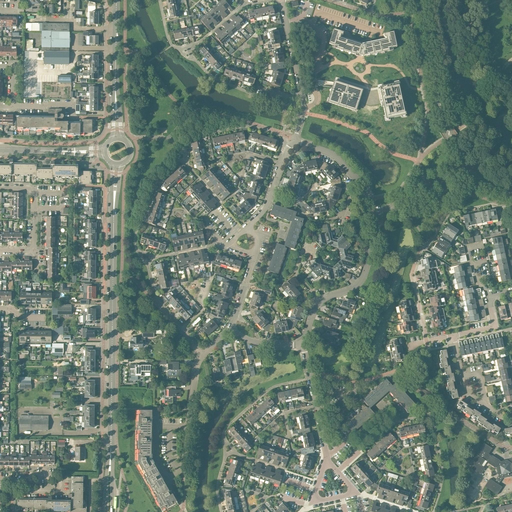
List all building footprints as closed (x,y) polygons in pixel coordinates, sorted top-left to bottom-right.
[(230,12),(232,10),(223,0),(222,0),(220,2),(219,1),(218,2),(225,10),(227,8),(230,12)] [(224,12),(225,10),(218,2),(219,3),(215,6),(225,16),(227,15),(224,12)] [(95,12),(95,6),(89,5),(88,13),(90,13),(90,18),(98,19),(98,12),(95,12)] [(223,19),(225,16),(215,6),(212,9),(211,8),(211,9),(218,17),(220,15),(223,19)] [(266,8),(268,16),(269,18),(278,16),(276,8),(273,9),(273,6),(266,8)] [(216,19),(218,17),(211,9),(210,9),(211,10),(208,13),(217,23),(219,22),(216,19)] [(250,20),(256,19),(254,10),(248,12),(248,13),(243,14),(247,20),(249,19),(250,20)] [(215,25),(217,23),(208,13),(204,16),(203,15),(210,24),(212,22),(215,25)] [(244,22),(247,20),(243,14),(239,17),(238,16),(236,18),(233,15),(231,16),(241,27),(244,24),(245,25),(245,24),(244,22)] [(210,24),(203,15),(203,16),(202,15),(197,19),(202,25),(204,24),(209,31),(211,29),(208,25),(210,24)] [(237,30),(241,27),(231,16),(229,18),(232,22),(230,23),(238,31),(237,30)] [(229,25),(227,23),(226,21),(223,23),(233,34),(236,31),(237,32),(238,31),(230,23),(229,25)] [(230,37),(233,34),(223,23),(221,25),(224,29),(223,30),(230,38),(231,38),(230,37)] [(221,32),(219,29),(218,28),(216,30),(225,41),(228,38),(229,39),(230,38),(223,30),(221,32)] [(270,39),(279,37),(277,31),(275,31),(275,28),(264,30),(265,34),(269,33),(270,39)] [(333,29),(329,44),(334,45),(336,46),(336,49),(340,50),(340,49),(343,50),(343,51),(348,53),(348,52),(351,53),(350,53),(355,55),(355,54),(362,56),(369,55),(369,56),(374,55),(373,54),(376,53),(376,54),(381,53),(381,52),(384,51),(384,52),(389,51),(388,49),(391,48),(396,47),(393,32),(387,33),(388,36),(385,37),(386,40),(364,45),(363,45),(362,45),(339,38),(340,37),(340,35),(342,35),(343,32),(339,31),(333,29)] [(222,44),(225,41),(216,30),(214,32),(217,35),(215,37),(222,45),(223,45),(222,44)] [(69,31),(63,31),(42,31),(41,51),(69,51),(69,31)] [(174,40),(181,39),(179,31),(173,32),(174,40)] [(98,45),(98,36),(92,36),(92,32),(83,32),(83,36),(89,36),(89,45),(98,45)] [(268,49),(280,47),(280,46),(279,47),(278,44),(280,43),(279,37),(270,39),(271,45),(267,46),(268,49)] [(203,56),(209,50),(205,46),(199,51),(203,56)] [(274,58),(283,56),(282,50),(279,50),(279,47),(280,47),(268,49),(269,52),(273,51),(274,58)] [(207,61),(213,55),(209,50),(203,56),(207,61)] [(69,64),(69,52),(37,52),(37,60),(44,60),(44,64),(69,64)] [(212,65),(218,60),(213,55),(207,61),(212,65)] [(282,71),(283,68),(282,63),(284,62),(283,56),(274,58),(276,64),(271,65),(271,68),(278,68),(278,69),(282,71)] [(218,60),(212,65),(216,70),(219,72),(223,66),(218,60)] [(229,77),(232,69),(226,67),(223,75),(229,77)] [(281,74),(282,71),(278,69),(278,68),(271,68),(271,70),(275,72),(273,77),(282,80),(284,74),(281,74)] [(235,79),(238,71),(232,69),(229,77),(235,79)] [(235,79),(241,81),(244,71),(244,73),(238,71),(235,79)] [(247,73),(247,72),(244,71),(241,81),(247,83),(250,74),(247,73)] [(250,74),(247,83),(253,85),(256,77),(250,75),(250,74)] [(262,81),(261,84),(266,86),(276,89),(277,86),(280,86),(282,80),(273,77),(271,84),(267,82),(262,81)] [(329,98),(327,102),(354,111),(355,107),(356,107),(358,102),(356,101),(358,97),(359,98),(361,91),(358,90),(358,89),(336,82),(333,81),(331,87),(330,89),(332,89),(331,93),(329,92),(327,98),(329,98)] [(382,87),(378,88),(378,90),(384,118),(388,117),(388,118),(400,116),(399,115),(405,114),(398,84),(393,85),(393,83),(381,86),(382,87)] [(56,110),(56,109),(48,109),(48,118),(16,118),(16,119),(16,130),(17,130),(17,128),(23,128),(23,131),(23,130),(23,128),(35,128),(35,131),(36,131),(36,128),(48,129),(48,131),(48,134),(54,134),(54,135),(55,135),(55,134),(61,134),(61,136),(61,134),(73,134),(73,136),(74,136),(74,134),(80,134),(80,136),(80,133),(92,133),(92,120),(82,120),(81,126),(80,126),(80,124),(58,124),(59,119),(61,119),(62,119),(63,118),(63,117),(63,116),(62,115),(61,115),(60,115),(60,110),(56,110)] [(8,126),(13,126),(13,125),(16,125),(16,119),(13,119),(13,115),(7,115),(7,125),(8,125),(8,126)] [(243,133),(237,134),(239,142),(246,140),(247,134),(243,134),(243,133)] [(256,143),(258,135),(252,133),(252,134),(248,134),(248,140),(256,143)] [(262,145),(264,137),(258,135),(256,143),(262,145)] [(268,147),(270,139),(264,137),(262,145),(268,147)] [(193,143),(191,143),(193,150),(201,148),(199,139),(193,140),(193,143)] [(270,139),(268,147),(276,150),(278,143),(276,143),(276,141),(270,139)] [(203,160),(202,154),(194,156),(195,162),(203,160)] [(257,170),(266,173),(268,166),(266,166),(267,163),(256,159),(255,162),(259,164),(257,170)] [(203,160),(195,162),(196,168),(197,168),(202,173),(206,170),(206,169),(205,166),(204,166),(203,160)] [(320,170),(322,162),(319,161),(319,162),(316,163),(315,160),(309,162),(311,171),(317,170),(317,171),(320,170)] [(59,165),(54,165),(54,162),(51,162),(51,165),(52,165),(52,178),(56,178),(56,177),(58,177),(59,167),(59,165)] [(305,172),(311,171),(309,162),(302,163),(303,166),(300,166),(299,165),(296,167),(302,174),(305,173),(305,172)] [(325,164),(325,163),(322,162),(320,170),(319,172),(325,178),(327,176),(333,170),(329,165),(327,167),(325,164)] [(291,173),(290,179),(298,182),(299,182),(301,177),(302,174),(296,167),(294,170),(295,171),(294,174),(291,173)] [(175,172),(181,178),(185,174),(180,168),(175,172)] [(208,179),(216,172),(215,171),(214,172),(212,169),(213,168),(212,168),(201,178),(202,180),(206,177),(208,179)] [(264,179),(266,173),(257,170),(255,176),(251,174),(250,178),(261,181),(262,178),(264,179)] [(336,176),(338,175),(333,170),(327,176),(331,181),(330,181),(332,183),(340,181),(340,178),(338,179),(336,176)] [(176,182),(181,178),(175,172),(171,176),(176,182)] [(208,186),(218,176),(215,173),(216,172),(208,179),(209,181),(206,184),(208,186)] [(171,186),(176,182),(171,176),(166,180),(171,186)] [(214,187),(222,179),(221,180),(218,176),(208,186),(209,188),(213,185),(214,187)] [(260,184),(261,181),(250,178),(249,181),(253,182),(251,188),(260,191),(262,184),(260,184)] [(215,193),(225,184),(222,181),(223,180),(222,179),(214,187),(216,188),(213,191),(215,193)] [(290,179),(288,185),(290,186),(289,190),(295,197),(297,194),(299,189),(296,188),(298,182),(290,179)] [(165,192),(171,186),(166,180),(161,185),(162,185),(160,188),(165,192)] [(330,192),(339,195),(341,189),(339,188),(340,185),(341,185),(340,181),(332,183),(331,186),(332,186),(330,192)] [(191,194),(201,185),(200,183),(196,186),(194,184),(186,191),(187,192),(188,191),(191,194)] [(221,194),(229,187),(228,188),(225,184),(215,193),(216,195),(220,192),(221,194)] [(200,190),(202,188),(203,187),(201,185),(191,194),(194,197),(193,198),(193,199),(201,192),(200,190)] [(222,201),(233,191),(232,190),(231,191),(229,189),(230,188),(229,187),(221,194),(223,196),(220,199),(222,201)] [(258,197),(260,191),(251,188),(249,194),(245,193),(244,195),(250,199),(249,200),(252,204),(254,202),(256,196),(258,197)] [(198,202),(208,192),(206,190),(203,193),(201,192),(193,199),(194,199),(195,198),(198,202)] [(207,197),(209,195),(210,194),(208,192),(198,202),(201,205),(200,206),(200,207),(208,199),(207,197)] [(337,201),(339,195),(330,192),(329,195),(328,195),(326,200),(332,207),(335,205),(333,204),(335,200),(337,201)] [(154,198),(162,201),(164,195),(156,193),(154,198)] [(250,205),(252,204),(249,200),(250,199),(244,195),(242,197),(245,200),(240,205),(246,212),(251,207),(250,205)] [(160,207),(162,201),(154,198),(152,204),(160,207)] [(205,209),(215,200),(213,198),(210,201),(208,199),(200,207),(201,207),(202,206),(205,209)] [(213,205),(216,203),(217,202),(215,200),(205,209),(208,213),(207,214),(215,207),(213,205)] [(332,207),(326,200),(324,201),(324,202),(323,202),(322,200),(317,201),(320,213),(326,211),(325,209),(329,208),(330,209),(332,207)] [(313,214),(320,213),(317,201),(318,204),(311,205),(312,206),(309,207),(306,203),(303,206),(309,212),(313,212),(313,214)] [(158,213),(160,207),(152,204),(150,210),(158,213)] [(242,216),(246,212),(240,205),(236,209),(233,206),(230,208),(238,216),(240,214),(242,216)] [(296,212),(292,211),(292,213),(273,206),(270,215),(289,221),(290,220),(293,221),(285,247),(294,249),(303,219),(295,217),(296,212)] [(156,219),(158,213),(150,210),(148,216),(156,219)] [(154,225),(156,219),(148,216),(146,223),(154,225)] [(83,220),(83,223),(85,223),(85,227),(84,227),(84,229),(85,229),(87,229),(95,229),(95,227),(96,226),(96,224),(96,223),(94,223),(94,220),(83,220)] [(332,246),(335,237),(331,236),(331,232),(328,233),(326,224),(322,225),(326,245),(332,246)] [(326,245),(322,225),(324,234),(317,236),(318,239),(315,241),(322,249),(326,245)] [(446,229),(456,235),(459,230),(450,225),(448,228),(447,227),(446,229)] [(453,240),(456,235),(446,229),(445,230),(446,231),(444,234),(453,240)] [(205,245),(202,232),(198,233),(197,232),(199,242),(201,242),(202,246),(205,245)] [(195,248),(192,234),(188,235),(187,234),(189,244),(191,244),(192,248),(195,248)] [(450,244),(453,240),(444,234),(442,237),(441,236),(440,238),(450,244)] [(146,245),(148,237),(142,235),(140,243),(146,245)] [(185,250),(182,236),(177,237),(177,236),(176,236),(179,246),(181,246),(182,250),(185,250)] [(338,248),(346,241),(341,236),(339,238),(335,237),(332,246),(338,248)] [(152,247),(154,239),(148,237),(146,245),(152,247)] [(161,238),(160,241),(154,239),(152,247),(158,249),(161,239),(161,238)] [(447,249),(450,244),(440,238),(439,239),(440,240),(438,243),(447,249)] [(167,249),(170,241),(161,239),(158,249),(164,251),(165,248),(167,249)] [(339,254),(349,252),(348,248),(351,246),(346,241),(338,248),(339,254)] [(503,245),(508,244),(507,242),(494,245),(495,250),(504,248),(503,245)] [(444,253),(447,249),(438,243),(436,246),(435,245),(434,247),(444,253)] [(269,271),(277,274),(286,248),(277,245),(269,271)] [(441,258),(444,253),(434,247),(433,248),(434,249),(432,252),(441,258)] [(204,254),(204,251),(203,250),(201,251),(204,264),(208,263),(208,265),(209,265),(208,261),(212,261),(212,263),(212,254),(207,255),(207,254),(204,254)] [(84,261),(95,261),(95,259),(95,257),(95,256),(95,255),(94,255),(94,252),(84,252),(84,255),(85,255),(85,261),(84,261)] [(194,257),(194,254),(193,252),(191,253),(194,266),(198,266),(198,267),(199,267),(196,256),(194,257)] [(341,260),(351,263),(353,257),(350,256),(349,252),(339,254),(341,260)] [(506,256),(510,255),(510,252),(496,255),(497,260),(506,258),(506,256)] [(184,259),(184,256),(183,254),(181,255),(184,269),(188,268),(188,269),(189,269),(186,258),(184,259)] [(212,254),(212,263),(214,263),(214,264),(220,266),(221,264),(223,256),(217,255),(217,256),(212,254)] [(227,266),(229,258),(223,256),(221,264),(227,266)] [(437,268),(437,267),(436,261),(433,261),(432,258),(431,257),(426,258),(426,259),(421,260),(422,267),(425,267),(425,270),(433,268),(437,268)] [(233,268),(235,260),(229,258),(227,266),(233,268)] [(312,272),(320,264),(319,259),(308,261),(310,265),(308,267),(312,272)] [(235,260),(233,268),(239,270),(241,262),(235,260)] [(349,270),(351,263),(341,260),(336,264),(343,271),(346,269),(349,270)] [(157,271),(165,269),(163,263),(155,265),(157,271)] [(508,266),(511,265),(511,263),(498,266),(499,271),(508,269),(508,266)] [(319,275),(323,276),(326,266),(320,265),(320,264),(312,272),(309,275),(312,278),(315,279),(317,277),(319,275)] [(340,274),(343,271),(336,264),(332,268),(334,279),(341,277),(340,274)] [(334,279),(332,268),(326,266),(323,276),(327,277),(328,280),(334,279)] [(433,271),(433,268),(425,270),(420,271),(422,278),(424,277),(424,280),(437,278),(435,271),(433,271)] [(465,275),(472,273),(471,270),(455,273),(456,279),(465,277),(465,275)] [(95,275),(95,273),(86,273),(86,275),(88,275),(88,279),(81,278),(81,282),(89,282),(89,279),(95,279),(95,278),(95,276),(95,275)] [(510,277),(511,276),(511,273),(500,276),(502,282),(511,280),(510,277)] [(437,278),(424,280),(425,283),(423,284),(424,291),(430,290),(430,291),(435,290),(435,289),(436,288),(435,285),(438,284),(437,278)] [(223,289),(232,292),(234,286),(231,285),(232,282),(222,279),(221,282),(225,283),(223,289)] [(467,285),(474,284),(474,283),(473,280),(457,284),(458,286),(458,289),(467,287),(467,286),(467,285)] [(167,282),(159,283),(161,290),(169,288),(167,282)] [(288,296),(295,289),(291,285),(290,286),(286,282),(280,287),(284,291),(288,296)] [(91,285),(83,285),(83,293),(87,293),(95,293),(95,287),(91,287),(91,285)] [(253,292),(251,298),(261,301),(262,302),(265,293),(270,295),(271,291),(262,288),(261,289),(257,288),(255,293),(253,292)] [(230,298),(232,292),(223,289),(221,295),(217,294),(216,296),(214,295),(213,296),(226,300),(227,297),(230,298)] [(295,303),(301,301),(301,298),(298,296),(300,294),(295,289),(288,296),(293,301),(293,300),(295,301),(295,303)] [(169,302),(175,297),(170,292),(164,297),(169,302)] [(481,292),(463,296),(465,296),(466,301),(475,299),(474,297),(482,295),(481,292)] [(445,305),(444,298),(441,299),(440,296),(439,296),(439,294),(434,296),(434,297),(429,298),(431,305),(433,305),(433,308),(434,308),(441,306),(445,305)] [(226,303),(226,300),(213,296),(212,299),(219,301),(217,307),(226,310),(228,304),(226,303)] [(173,307),(179,301),(175,297),(169,302),(173,307)] [(259,308),(261,301),(251,298),(249,305),(251,305),(250,309),(251,312),(257,310),(257,309),(258,307),(259,308)] [(351,313),(354,306),(356,306),(357,302),(347,299),(346,303),(342,302),(340,309),(347,312),(351,313)] [(400,313),(412,311),(411,308),(413,307),(412,300),(407,302),(406,300),(401,301),(401,303),(401,306),(398,307),(400,313)] [(177,312),(183,306),(179,301),(173,307),(177,312)] [(292,312),(301,315),(303,309),(301,308),(302,305),(301,301),(295,303),(295,304),(295,306),(294,306),(292,312)] [(477,307),(484,306),(483,303),(467,306),(468,311),(477,309),(477,307)] [(52,315),(65,315),(71,315),(71,305),(52,305),(52,315)] [(181,316),(187,311),(183,306),(177,312),(181,316)] [(442,309),(441,306),(434,308),(433,308),(428,309),(430,315),(432,315),(432,318),(445,315),(443,309),(442,309)] [(507,318),(510,317),(508,306),(508,307),(505,307),(505,306),(498,308),(501,320),(508,319),(507,318)] [(224,316),(226,310),(217,307),(215,313),(211,312),(210,314),(216,318),(215,319),(218,323),(220,321),(222,316),(224,316)] [(257,310),(251,312),(251,315),(254,318),(252,319),(257,324),(264,318),(262,315),(265,312),(262,309),(257,310)] [(340,309),(338,309),(337,312),(333,311),(331,319),(338,321),(338,322),(342,323),(344,315),(346,316),(347,312),(340,309)] [(187,311),(181,316),(186,321),(192,315),(187,311)] [(411,321),(416,320),(415,314),(412,314),(412,311),(400,313),(401,320),(403,320),(404,323),(411,321)] [(299,321),(301,315),(292,312),(290,318),(291,318),(290,320),(289,321),(293,326),(296,324),(297,320),(299,321)] [(479,318),(486,316),(486,313),(469,317),(470,322),(479,320),(479,318)] [(216,325),(218,323),(215,319),(216,318),(210,314),(208,317),(211,320),(206,324),(213,331),(217,327),(216,325)] [(95,321),(95,315),(82,315),(82,324),(90,324),(90,321),(95,321)] [(445,315),(432,318),(433,321),(431,322),(432,328),(438,327),(438,329),(443,328),(443,326),(444,326),(443,323),(446,322),(445,315)] [(268,331),(270,325),(268,324),(267,323),(268,323),(264,318),(257,324),(261,329),(263,327),(265,330),(268,331)] [(331,319),(329,318),(327,322),(323,321),(321,329),(331,332),(332,332),(335,325),(337,325),(338,322),(338,321),(331,319)] [(291,328),(293,326),(289,321),(288,322),(286,322),(286,321),(280,323),(282,332),(288,331),(287,329),(291,328)] [(411,324),(411,321),(404,323),(399,324),(400,330),(403,330),(404,333),(405,333),(405,334),(410,333),(410,332),(415,331),(414,324),(411,324)] [(275,333),(282,332),(280,323),(273,324),(273,325),(272,325),(270,325),(268,331),(271,332),(275,331),(275,333)] [(208,335),(213,331),(206,324),(202,328),(199,325),(196,327),(204,336),(206,334),(208,335)] [(86,329),(82,329),(82,338),(86,338),(94,338),(94,337),(95,337),(95,334),(94,334),(94,331),(86,331),(86,329)] [(161,334),(161,330),(142,330),(142,338),(130,338),(130,341),(130,347),(142,347),(142,342),(145,342),(145,337),(154,337),(154,334),(161,334)] [(340,335),(332,332),(331,332),(329,335),(326,334),(323,342),(335,346),(337,338),(339,338),(340,335)] [(497,339),(499,348),(504,347),(502,338),(499,339),(498,334),(496,334),(497,339)] [(499,348),(497,339),(494,340),(493,335),(490,336),(491,340),(493,350),(499,348)] [(493,350),(491,340),(488,341),(487,336),(485,337),(486,342),(488,351),(493,350)] [(488,351),(486,342),(483,342),(482,337),(480,338),(481,343),(483,352),(488,351)] [(483,352),(481,343),(478,343),(477,338),(474,339),(475,344),(477,353),(483,352)] [(392,341),(391,341),(392,345),(389,345),(391,352),(402,349),(402,346),(404,346),(403,339),(397,340),(397,339),(392,340),(392,341)] [(477,353),(475,344),(473,344),(472,340),(469,340),(470,345),(472,354),(477,353)] [(472,354),(470,345),(467,346),(466,341),(464,341),(465,346),(467,355),(472,354)] [(467,355),(465,346),(462,347),(461,342),(459,342),(461,356),(467,355)] [(52,347),(52,353),(63,353),(63,344),(52,344),(52,347)] [(402,349),(391,352),(393,364),(397,364),(397,362),(402,361),(402,360),(407,359),(405,352),(403,352),(402,349)] [(247,356),(245,350),(234,353),(235,358),(236,364),(237,367),(238,370),(242,369),(240,364),(242,363),(242,360),(247,359),(247,356)] [(447,358),(448,358),(447,350),(438,352),(441,351),(441,355),(440,355),(441,359),(438,360),(441,360),(441,363),(440,364),(441,368),(442,368),(443,372),(445,371),(446,375),(443,375),(444,376),(448,375),(448,379),(447,379),(447,383),(445,384),(447,383),(448,387),(447,387),(448,392),(449,391),(450,395),(452,395),(453,399),(450,399),(451,399),(459,398),(457,389),(455,390),(455,386),(461,385),(460,382),(454,383),(454,382),(455,382),(453,373),(452,374),(450,366),(448,366),(448,363),(454,361),(454,358),(447,360),(447,358)] [(247,359),(249,368),(255,366),(255,364),(260,362),(258,353),(247,356),(247,359)] [(235,358),(223,361),(224,367),(226,373),(227,376),(231,375),(230,372),(232,371),(237,370),(237,367),(236,364),(235,358)] [(180,377),(180,370),(178,370),(178,362),(168,362),(167,377),(180,377)] [(508,366),(511,365),(511,362),(498,365),(499,370),(508,369),(508,366)] [(149,372),(149,365),(130,365),(130,367),(130,370),(129,376),(137,376),(143,376),(143,372),(149,372)] [(227,376),(226,373),(224,367),(213,369),(215,381),(221,380),(221,377),(227,376)] [(510,376),(511,376),(511,373),(500,376),(501,381),(511,379),(510,376)] [(398,386),(395,383),(392,386),(386,379),(363,400),(369,407),(387,390),(390,393),(408,413),(415,407),(397,387),(398,386)] [(180,397),(180,390),(175,390),(175,387),(164,387),(164,404),(173,404),(173,397),(180,397)] [(264,402),(269,408),(274,404),(269,398),(264,402)] [(467,406),(468,405),(460,400),(456,407),(456,408),(457,406),(460,408),(460,409),(463,411),(462,413),(462,414),(463,412),(466,414),(465,415),(469,418),(470,416),(474,418),(475,417),(478,419),(476,422),(477,421),(480,422),(479,424),(483,426),(481,428),(482,428),(483,426),(486,428),(485,430),(489,432),(490,431),(493,433),(494,432),(497,434),(496,436),(501,429),(494,424),(493,425),(490,424),(494,418),(491,416),(487,422),(486,421),(487,420),(480,415),(481,414),(474,409),(473,411),(470,409),(474,403),(471,402),(468,407),(467,406)] [(265,412),(269,408),(264,402),(259,406),(265,412)] [(260,416),(265,412),(259,406),(255,410),(260,416)] [(352,432),(372,414),(366,407),(346,425),(352,432)] [(147,416),(147,411),(137,410),(136,460),(137,460),(137,463),(139,465),(138,466),(156,499),(155,500),(162,511),(166,509),(166,511),(174,507),(173,505),(177,503),(173,497),(170,499),(169,496),(170,495),(168,493),(167,493),(166,491),(163,492),(157,480),(159,479),(156,474),(154,475),(147,463),(149,462),(148,460),(149,458),(146,458),(146,442),(149,442),(149,436),(146,436),(146,422),(149,422),(149,416),(147,416)] [(256,421),(260,416),(255,410),(250,415),(256,421)] [(300,423),(309,421),(307,415),(305,416),(304,412),(293,415),(294,418),(298,417),(300,423)] [(251,425),(256,421),(250,415),(245,419),(251,425)] [(48,430),(48,416),(19,416),(19,430),(48,430)] [(297,430),(292,431),(293,434),(297,433),(308,431),(308,428),(310,428),(309,421),(300,423),(301,430),(297,430)] [(234,438),(240,432),(236,428),(229,433),(234,438)] [(398,438),(406,436),(405,428),(398,429),(398,430),(395,432),(398,438)] [(303,442),(313,440),(311,434),(309,434),(308,431),(297,433),(298,437),(302,436),(303,442)] [(238,443),(244,437),(240,432),(234,438),(238,443)] [(385,437),(390,444),(395,439),(396,437),(394,434),(392,436),(390,433),(385,437)] [(242,447),(248,442),(244,437),(238,443),(242,447)] [(386,448),(390,444),(385,437),(380,442),(386,448)] [(312,455),(313,452),(312,447),(314,446),(313,440),(303,442),(305,448),(301,449),(301,452),(307,452),(307,453),(312,455)] [(248,442),(242,447),(246,452),(251,448),(252,449),(253,447),(253,446),(248,442)] [(381,452),(386,448),(380,442),(376,446),(381,452)] [(492,449),(492,448),(484,443),(481,449),(480,449),(477,455),(476,455),(477,455),(473,460),(476,462),(472,469),(481,475),(485,468),(483,467),(487,462),(488,463),(495,468),(496,468),(498,475),(499,475),(494,482),(490,479),(485,487),(491,491),(497,495),(502,487),(498,485),(503,478),(504,478),(511,477),(511,476),(511,458),(509,459),(508,461),(506,461),(506,460),(500,462),(500,460),(492,456),(491,456),(488,454),(492,449)] [(261,456),(264,445),(263,446),(259,445),(255,458),(258,459),(259,455),(261,456)] [(421,453),(429,451),(428,445),(420,447),(421,453)] [(376,456),(381,452),(376,446),(371,450),(376,456)] [(83,461),(83,453),(84,453),(84,448),(75,447),(75,460),(83,461)] [(271,459),(274,448),(273,450),(269,448),(265,462),(267,462),(269,458),(271,459)] [(372,460),(376,456),(371,450),(366,454),(370,459),(372,460)] [(281,462),(284,451),(283,451),(283,453),(279,451),(275,465),(277,466),(279,461),(281,462)] [(313,452),(312,455),(307,453),(307,452),(301,452),(301,454),(305,456),(303,462),(311,465),(313,458),(311,458),(313,452)] [(230,466),(238,468),(240,462),(232,459),(230,466)] [(296,470),(302,472),(306,473),(307,470),(310,471),(311,465),(303,462),(301,466),(299,465),(297,465),(296,465),(295,466),(294,467),(294,469),(296,470)] [(254,477),(259,464),(256,463),(255,467),(252,467),(249,477),(250,477),(250,476),(254,477)] [(355,473),(361,467),(357,463),(351,468),(355,473)] [(236,474),(238,468),(230,466),(228,472),(236,474)] [(264,480),(268,467),(266,466),(264,470),(262,470),(259,480),(259,481),(260,479),(264,480)] [(359,478),(365,472),(361,467),(355,473),(359,478)] [(274,484),(278,470),(276,469),(274,474),(272,473),(269,483),(269,484),(270,482),(274,484)] [(280,475),(281,472),(281,471),(278,470),(274,484),(278,485),(278,486),(278,487),(282,476),(280,475)] [(236,481),(238,475),(236,474),(228,472),(226,477),(234,480),(236,481)] [(363,482),(369,477),(365,472),(359,478),(363,482)] [(86,511),(86,496),(85,496),(82,496),(83,477),(73,477),(73,503),(70,503),(70,502),(46,502),(46,500),(17,500),(17,508),(33,508),(33,510),(51,510),(51,511),(70,511),(69,511),(86,511)] [(231,488),(234,480),(226,477),(224,484),(225,484),(225,487),(231,488)] [(372,490),(376,484),(373,482),(374,481),(369,477),(363,482),(368,487),(369,486),(372,490)] [(380,499),(384,486),(380,484),(380,483),(379,482),(378,486),(376,484),(372,490),(376,491),(376,493),(378,494),(377,498),(380,499)] [(424,489),(432,491),(434,485),(426,483),(424,489)] [(386,496),(389,486),(388,485),(388,487),(384,486),(380,499),(382,500),(384,495),(386,496)] [(224,493),(225,500),(233,498),(232,491),(232,490),(225,489),(224,493)] [(396,499),(399,489),(398,489),(398,490),(394,489),(389,502),(392,503),(393,499),(396,499)] [(430,497),(432,491),(424,489),(422,495),(430,497)] [(402,506),(402,505),(403,502),(406,502),(409,492),(408,492),(408,493),(404,492),(399,505),(402,506)] [(428,503),(430,497),(422,495),(420,500),(428,503)] [(417,506),(416,509),(423,511),(424,509),(426,509),(428,503),(420,500),(418,506),(417,506)] [(290,511),(282,503),(278,507),(282,511),(290,511)] [(380,511),(383,504),(381,503),(379,508),(377,507),(375,511),(380,511)]
